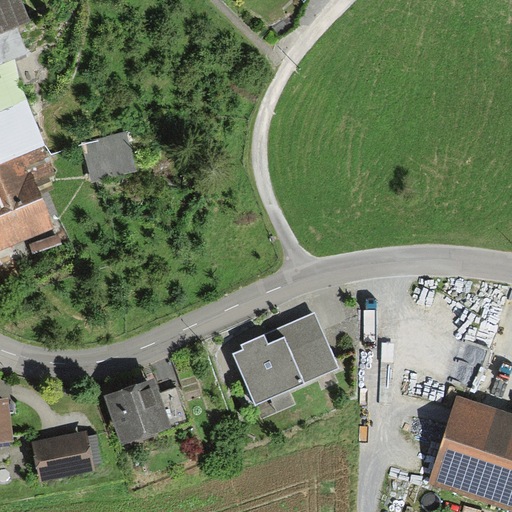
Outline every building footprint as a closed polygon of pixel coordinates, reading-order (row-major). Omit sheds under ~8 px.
[(0,120),(16,114),(0,77),(0,57),(18,50),(0,7),(0,120)] [(119,136),(76,148),(85,182),(129,170),(119,136)] [(174,139),(148,157),(155,168),(182,150),(174,139)] [(10,148),(0,152),(0,233),(39,218),(10,148)] [(337,369),(314,316),(231,351),(255,405),(337,369)] [(481,393),(495,352),(462,341),(448,381),(481,393)] [(154,378),(104,397),(122,447),(173,428),(172,425),(160,394),(154,378)] [(177,388),(160,394),(172,425),(189,419),(177,388)] [(0,443),(15,442),(9,396),(0,397),(0,443)] [(511,413),(459,396),(429,482),(511,510),(511,413)] [(86,431),(32,442),(40,481),(94,470),(86,431)]
